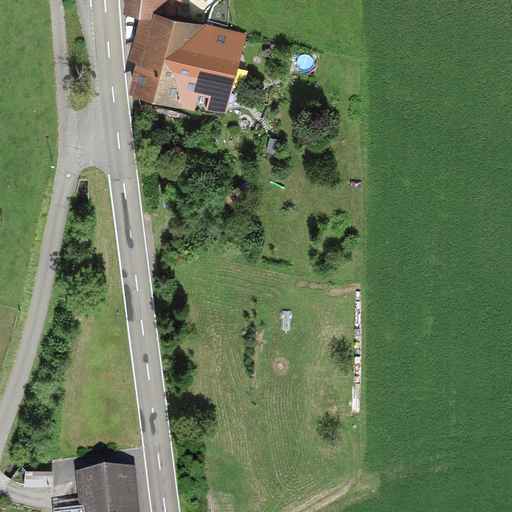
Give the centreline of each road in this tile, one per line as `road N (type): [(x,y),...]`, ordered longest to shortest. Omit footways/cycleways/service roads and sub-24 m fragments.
road 1 (secondary): [(115,126),(164,511)]
road 2 (residential): [(115,126),(69,135),(40,299),(0,426)]
road 3 (track): [(69,135),(56,0)]
road 4 (secondary): [(106,0),(115,126)]
